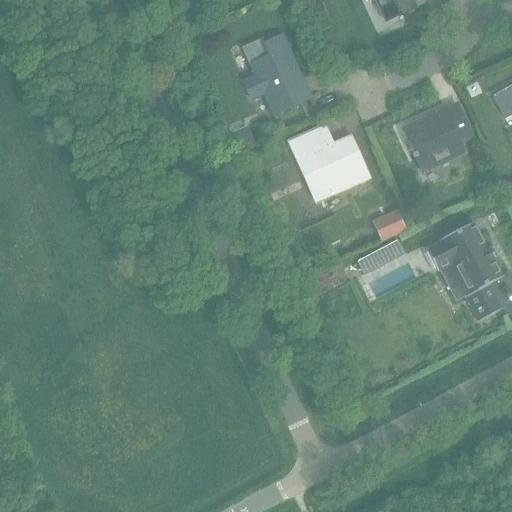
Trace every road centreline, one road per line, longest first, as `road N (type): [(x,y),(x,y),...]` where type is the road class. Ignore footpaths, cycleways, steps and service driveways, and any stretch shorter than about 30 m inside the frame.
road 1 (residential): [(318,469),(105,0)]
road 2 (tertiary): [(318,469),(511,367)]
road 3 (residential): [(481,14),(428,66),(354,101)]
